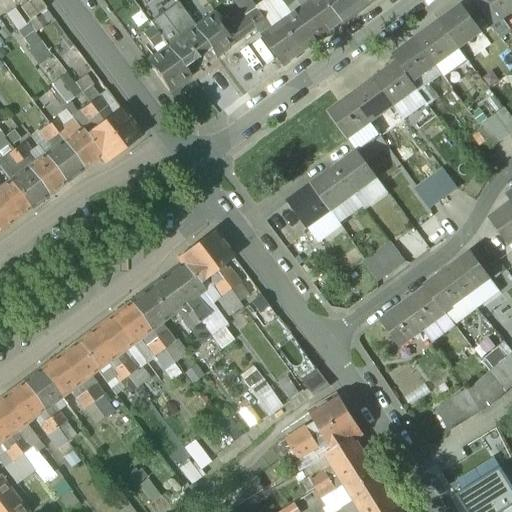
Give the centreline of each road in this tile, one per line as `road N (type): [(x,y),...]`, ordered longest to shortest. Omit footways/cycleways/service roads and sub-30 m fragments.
road 1 (residential): [(196,169),(426,0)]
road 2 (residential): [(0,381),(141,276),(216,208)]
road 3 (residential): [(328,346),(465,233),(511,166)]
road 4 (residential): [(169,133),(0,253)]
road 5 (residential): [(216,208),(328,346)]
road 6 (residential): [(77,0),(169,133)]
road 7 (residential): [(328,346),(410,470)]
road 8 (residential): [(410,470),(511,403)]
